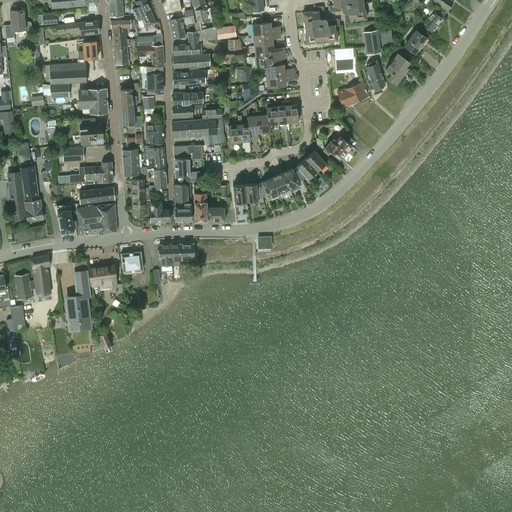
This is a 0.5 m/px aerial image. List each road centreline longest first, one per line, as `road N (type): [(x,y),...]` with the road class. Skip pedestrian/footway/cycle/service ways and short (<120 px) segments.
road 1 (tertiary): [(124,237),(252,230),(312,210),(430,85),(490,0)]
road 2 (residential): [(208,167),(262,161),(306,140),(289,0)]
road 3 (residential): [(124,237),(104,0)]
road 4 (residential): [(170,212),(168,36),(155,0)]
road 5 (tertiary): [(0,258),(124,237)]
